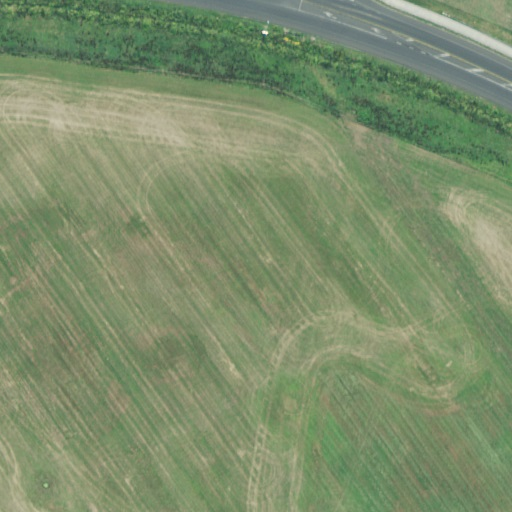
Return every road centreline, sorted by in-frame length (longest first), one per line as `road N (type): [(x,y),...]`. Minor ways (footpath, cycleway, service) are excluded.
road 1 (primary): [(511,96),(400,46),(284,8)]
road 2 (primary): [(322,0),(511,74)]
